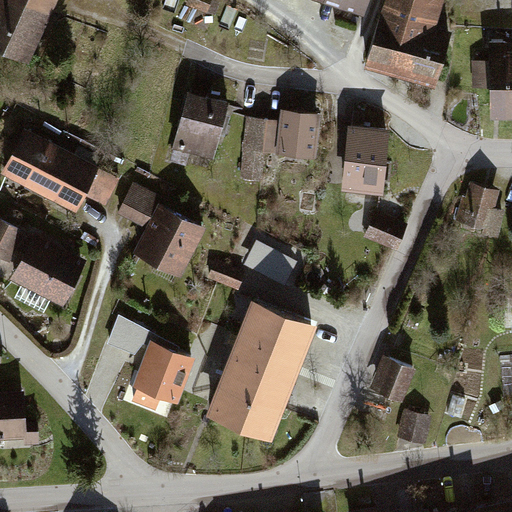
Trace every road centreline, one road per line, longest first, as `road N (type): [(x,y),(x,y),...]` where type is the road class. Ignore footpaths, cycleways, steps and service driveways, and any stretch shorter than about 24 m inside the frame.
road 1 (residential): [(459,151),(445,162),(324,436),(314,479)]
road 2 (residential): [(168,38),(253,78),(350,76),(459,151)]
road 3 (residential): [(158,495),(0,326)]
road 4 (residential): [(511,454),(314,479)]
road 5 (residential): [(158,495),(0,506)]
road 6 (residential): [(314,479),(158,495)]
